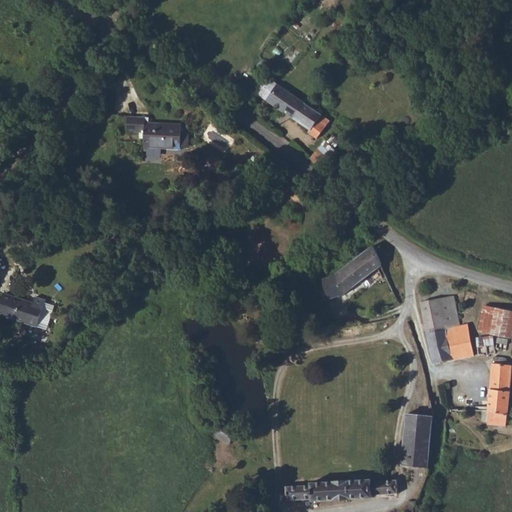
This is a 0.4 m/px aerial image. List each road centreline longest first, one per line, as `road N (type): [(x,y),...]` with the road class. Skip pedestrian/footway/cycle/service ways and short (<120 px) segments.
road 1 (unclassified): [(511,288),(414,252),(265,131),(109,24),(58,0)]
road 2 (track): [(375,227),(415,164),(474,106),(494,0)]
road 3 (track): [(0,174),(128,0)]
road 4 (unknown): [(399,503),(394,455),(411,363),(395,329)]
